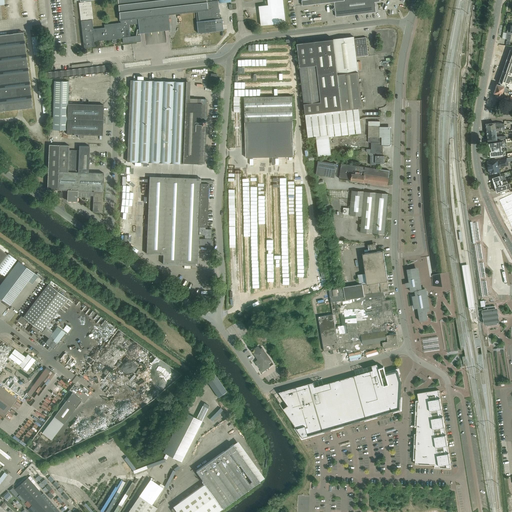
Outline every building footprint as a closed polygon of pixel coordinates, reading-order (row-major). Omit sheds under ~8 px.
[(168,15),(197,11),(199,21),(196,22),(197,33),(223,30),(222,19),(219,19),(217,0),(79,0),(80,2),(93,0),(117,0),(119,14),(117,14),(117,7),(107,9),(108,21),(118,20),(118,16),(119,15),(119,20),(120,20),(121,23),(105,25),(105,28),(93,29),(92,20),(92,19),(93,19),(95,18),(96,22),(102,21),(101,6),(94,7),(95,16),(93,16),(91,1),(79,3),(81,21),(84,48),(94,47),(94,41),(122,38),(123,44),(140,42),(140,33),(170,30),(168,15)] [(286,23),(282,0),(267,0),(268,5),(259,6),(261,26),(286,23)] [(301,0),(302,6),(334,2),(335,6),(334,8),(334,11),(335,12),(336,17),(376,12),(375,2),(380,1),(379,0),(301,0)] [(0,111),(33,108),(23,32),(0,35),(0,111)] [(354,39),(354,37),(334,39),(297,43),(300,67),(304,104),(305,114),(308,137),(316,136),(318,156),(331,154),(329,136),(362,132),(359,108),(362,108),(358,72),(356,57),(368,55),(366,37),(354,39)] [(511,49),(509,49),(497,84),(509,89),(511,89),(511,49)] [(112,71),(112,65),(111,65),(45,73),(46,79),(112,71)] [(186,82),(130,80),(127,162),(183,164),(183,163),(199,164),(204,164),(205,125),(206,126),(207,121),(205,121),(206,104),(185,103),(185,93),(186,93),(185,93),(186,82),(186,81),(186,82)] [(68,82),(54,81),(52,129),(60,130),(60,133),(67,134),(73,134),(73,135),(74,135),(74,134),(78,134),(78,138),(83,138),(83,135),(102,135),(102,124),(105,122),(105,118),(103,116),(103,104),(67,104),(68,82)] [(496,89),(494,93),(497,94),(496,96),(501,98),(503,91),(507,93),(509,89),(497,84),(497,85),(496,86),(495,87),(496,89)] [(292,96),(244,97),(246,158),(294,156),(292,96)] [(391,145),(390,126),(381,127),(381,121),(369,121),(370,137),(372,137),(372,149),(368,149),(368,154),(371,154),(372,164),(386,164),(385,155),(376,156),(376,153),(384,153),(384,145),(391,145)] [(504,156),(502,141),(488,143),(490,157),(504,156)] [(59,145),(49,145),(47,189),(68,190),(67,201),(76,201),(76,202),(77,202),(77,197),(90,198),(90,196),(93,196),(93,212),(92,212),(101,212),(102,192),(103,192),(103,191),(102,191),(103,174),(103,173),(88,173),(89,146),(79,146),(79,151),(69,150),(69,146),(59,145)] [(508,165),(507,159),(497,161),(487,163),(490,174),(500,172),(499,167),(508,165)] [(336,164),(318,161),(316,174),(334,177),(336,164)] [(340,171),(388,178),(389,171),(366,167),(341,163),(340,171)] [(388,178),(340,171),(339,178),(339,181),(342,182),(342,179),(351,180),(387,186),(387,185),(388,185),(388,181),(388,178)] [(494,183),(502,180),(506,179),(504,174),(492,178),(494,181),(493,182),(494,183)] [(128,219),(131,219),(135,192),(136,182),(138,182),(138,178),(134,177),(134,176),(130,176),(129,180),(128,180),(126,193),(129,193),(129,198),(127,198),(126,203),(129,203),(128,210),(129,210),(128,219)] [(201,179),(149,177),(146,254),(163,254),(163,264),(197,265),(199,234),(204,235),(204,238),(210,238),(211,229),(205,229),(205,227),(207,227),(208,189),(208,184),(200,183),(201,179)] [(509,183),(507,183),(495,187),(497,192),(497,193),(497,192),(505,190),(508,189),(511,188),(509,183)] [(388,194),(352,191),(350,215),(362,216),(360,232),(384,234),(385,234),(388,194)] [(511,194),(499,200),(511,227),(511,194)] [(211,245),(212,239),(201,238),(201,244),(201,248),(200,248),(200,251),(206,251),(207,244),(211,245)] [(381,292),(381,295),(384,294),(384,292),(389,291),(387,281),(388,281),(383,250),(362,253),(367,284),(362,284),(364,294),(381,292)] [(17,260),(8,253),(0,263),(0,272),(5,276),(17,260)] [(34,273),(18,261),(0,284),(0,301),(2,303),(4,301),(10,305),(34,273)] [(414,276),(412,268),(407,269),(411,292),(415,291),(419,317),(420,321),(428,320),(423,289),(418,290),(416,278),(414,276)] [(205,277),(205,285),(208,285),(208,282),(214,282),(214,276),(208,276),(208,277),(205,277)] [(67,298),(48,284),(23,317),(42,331),(67,298)] [(344,287),(346,298),(365,295),(365,297),(381,295),(381,292),(364,294),(362,284),(344,287)] [(333,314),(340,313),(342,326),(347,325),(344,302),(347,302),(346,298),(344,287),(343,287),(329,289),(331,302),(316,304),(324,351),(330,350),(330,354),(334,354),(333,349),(342,348),(338,326),(335,327),(333,314)] [(384,294),(381,295),(365,297),(365,295),(346,298),(347,302),(344,302),(347,325),(342,326),(338,326),(342,348),(346,347),(347,352),(383,347),(398,345),(396,333),(387,335),(385,323),(394,322),(390,300),(385,300),(384,295),(384,294)] [(495,311),(494,306),(483,307),(484,312),(482,313),(483,318),(485,317),(491,316),(496,316),(495,311)] [(65,332),(57,326),(45,342),(53,349),(65,332)] [(0,345),(6,350),(10,345),(1,338),(0,338),(0,345)] [(260,349),(258,347),(254,349),(256,352),(254,353),(258,360),(255,362),(262,372),(270,367),(268,363),(271,361),(262,348),(260,349)] [(25,357),(14,349),(8,357),(19,365),(25,357)] [(19,365),(27,371),(35,360),(28,354),(19,365)] [(208,365),(204,362),(196,373),(195,372),(192,378),(198,382),(201,376),(208,365)] [(274,395),(303,437),(309,435),(346,425),(373,417),(400,409),(401,383),(398,370),(381,375),(379,368),(378,363),(355,370),(375,364),(376,369),(314,387),(312,382),(322,380),(322,379),(278,392),(288,406),(283,409),(274,395)] [(32,396),(55,368),(51,365),(28,393),(32,396)] [(226,392),(213,372),(205,378),(218,398),(226,392)] [(17,399),(0,386),(0,411),(4,415),(17,399)] [(417,393),(419,402),(418,402),(418,405),(415,464),(434,465),(434,468),(451,469),(439,390),(417,393)] [(72,392),(54,416),(63,423),(82,399),(72,392)] [(204,418),(209,409),(204,407),(200,415),(204,418)] [(202,421),(184,411),(163,452),(181,461),(202,421)] [(59,429),(49,425),(44,435),(54,439),(59,429)] [(173,507),(176,511),(216,511),(259,481),(233,444),(196,471),(205,484),(173,507)] [(118,460),(92,471),(94,476),(120,464),(118,460)] [(15,489),(13,487),(11,489),(18,498),(20,495),(23,499),(21,500),(24,503),(27,500),(37,511),(54,511),(40,495),(41,494),(27,478),(15,489)] [(150,479),(128,511),(153,511),(157,508),(152,505),(163,488),(150,479)] [(77,511),(81,508),(57,481),(54,484),(77,511)] [(72,489),(86,503),(89,500),(75,486),(72,489)] [(65,511),(71,511),(50,488),(47,491),(65,511)]
